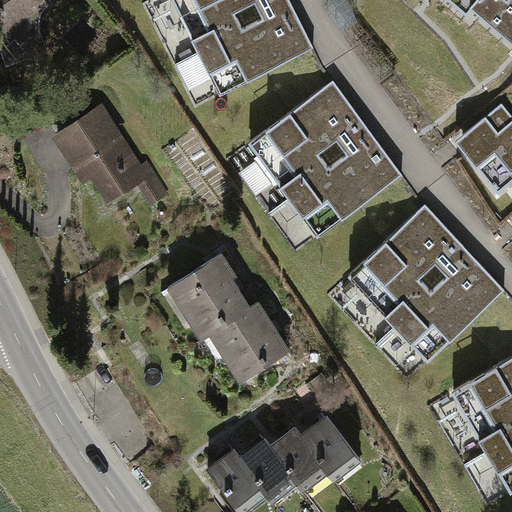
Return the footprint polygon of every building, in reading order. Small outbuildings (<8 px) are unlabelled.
[(0,0),(0,18),(5,26),(0,30),(0,42),(7,63),(35,53),(23,18),(47,2),(45,0),(0,0)] [(289,0),(172,0),(220,94),(313,47),(289,0)] [(511,0),(448,0),(467,15),(472,9),(511,42),(511,0)] [(333,80),(249,142),(318,236),(402,174),(333,80)] [(511,115),(502,103),(455,140),(498,192),(511,181),(511,115)] [(58,133),(86,178),(94,173),(110,199),(140,180),(154,201),(164,194),(146,165),(139,170),(99,107),(58,133)] [(504,289),(425,204),(348,275),(427,360),(504,289)] [(236,275),(221,253),(175,282),(196,315),(190,320),(201,337),(250,306),(231,278),(236,275)] [(250,306),(201,337),(202,339),(217,329),(235,358),(229,362),(241,381),(290,350),(258,301),(250,306)] [(511,355),(452,391),(511,491),(511,490),(511,355)] [(358,454),(328,415),(302,435),(326,466),(332,474),(358,454)] [(271,446),(295,477),(301,484),(326,466),(302,435),(296,427),(271,446)] [(266,438),(241,456),(265,488),(270,495),(295,477),(271,446),(266,438)] [(234,448),(208,468),(238,508),(265,488),(241,456),(234,448)]
